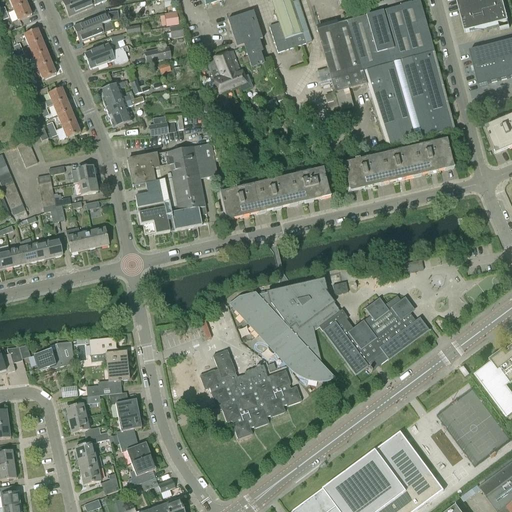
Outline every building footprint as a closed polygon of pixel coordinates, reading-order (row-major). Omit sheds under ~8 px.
[(23,0),(8,0),(13,11),(26,6),(23,0)] [(88,0),(66,0),(62,2),(65,10),(88,0)] [(88,0),(65,10),(69,18),(107,1),(106,0),(88,0)] [(162,0),(164,9),(173,7),(171,0),(162,0)] [(306,45),(292,3),(290,0),(270,0),(279,25),(269,28),(277,54),(306,45)] [(316,31),(307,0),(301,0),(297,1),(292,3),(306,45),(319,41),(316,31)] [(501,0),(455,0),(465,34),(508,23),(501,0)] [(454,132),(419,1),(348,22),(366,85),(386,148),(454,132)] [(31,17),(26,6),(13,11),(18,23),(19,22),(18,22),(30,17),(31,17)] [(76,36),(109,23),(121,21),(118,13),(106,15),(73,28),(76,36)] [(169,14),(171,28),(182,27),(177,13),(169,14)] [(252,13),(227,21),(236,49),(243,47),(251,69),(263,65),(259,53),(261,53),(258,42),(262,41),(252,13)] [(348,22),(316,31),(319,41),(327,69),(331,83),(334,94),(366,85),(348,22)] [(109,23),(76,36),(80,44),(104,35),(104,34),(113,31),(109,23)] [(126,36),(140,34),(139,26),(124,29),(126,36)] [(181,28),(169,30),(171,40),(183,38),(181,28)] [(29,47),(41,42),(37,31),(36,31),(24,36),(29,47)] [(87,63),(122,50),(121,49),(119,50),(116,44),(124,41),(122,36),(110,39),(112,44),(108,45),(84,55),(87,63)] [(479,87),(511,78),(511,41),(470,53),(479,87)] [(41,42),(29,47),(33,58),(46,53),(41,42)] [(143,54),(144,55),(146,65),(171,60),(168,48),(143,54)] [(122,50),(87,63),(90,71),(114,62),(115,65),(118,63),(119,65),(122,65),(127,63),(122,50)] [(220,57),(232,90),(246,84),(241,72),(240,73),(232,52),(220,57)] [(51,64),(46,53),(33,58),(38,70),(51,64)] [(232,90),(220,57),(208,61),(213,73),(211,74),(213,81),(210,82),(213,89),(216,88),(219,95),(232,90)] [(51,64),(38,70),(43,81),(55,76),(51,64)] [(157,67),(160,76),(171,72),(168,64),(157,67)] [(331,83),(327,69),(315,73),(319,86),(331,83)] [(132,91),(142,87),(140,81),(130,85),(132,91)] [(102,102),(121,95),(120,91),(126,88),(124,83),(98,93),(102,102)] [(147,85),(142,87),(132,91),(134,96),(149,91),(147,85)] [(53,106),(66,101),(61,89),(60,90),(49,95),(49,94),(48,95),(53,106)] [(193,94),(196,114),(208,113),(206,103),(205,103),(204,92),(193,94)] [(121,95),(102,102),(105,111),(131,101),(129,96),(123,99),(121,95)] [(132,101),(131,101),(105,111),(109,120),(128,113),(127,109),(144,103),(142,98),(132,101)] [(66,101),(53,106),(57,117),(70,112),(66,101)] [(40,113),(46,110),(44,104),(38,106),(40,113)] [(46,110),(40,113),(43,119),(49,117),(46,110)] [(354,116),(353,110),(339,114),(341,119),(354,116)] [(70,112),(57,117),(62,128),(75,123),(70,112)] [(130,117),(128,113),(109,120),(113,130),(138,120),(136,115),(130,117)] [(148,128),(150,138),(167,135),(164,118),(152,121),(153,127),(148,128)] [(511,147),(511,118),(485,130),(495,155),(511,147)] [(80,135),(75,123),(62,128),(67,140),(79,135),(80,135)] [(48,132),(54,130),(52,124),(46,126),(48,132)] [(220,144),(215,129),(210,130),(215,146),(220,144)] [(37,132),(38,134),(41,143),(47,140),(43,130),(37,132)] [(54,130),(48,132),(51,139),(57,137),(54,130)] [(18,153),(30,148),(28,142),(16,147),(18,153)] [(452,168),(445,142),(414,150),(420,176),(452,168)] [(215,165),(212,152),(211,145),(193,149),(199,181),(217,177),(215,165)] [(30,148),(18,153),(21,158),(32,153),(30,148)] [(208,224),(199,181),(193,149),(156,156),(155,156),(146,158),(127,161),(127,162),(132,188),(145,186),(146,189),(145,189),(146,194),(147,196),(134,198),(137,211),(139,210),(140,215),(138,215),(140,227),(142,226),(144,236),(154,234),(155,237),(169,234),(169,231),(173,231),(174,233),(201,228),(201,225),(208,224)] [(212,152),(215,165),(223,164),(223,168),(229,167),(225,150),(212,152)] [(414,150),(394,154),(382,157),(388,183),(420,176),(414,150)] [(32,153),(21,158),(23,164),(35,159),(32,153)] [(348,193),(383,184),(388,183),(382,157),(342,166),(348,193)] [(37,165),(35,159),(23,164),(25,169),(37,165)] [(6,168),(0,170),(0,176),(8,173),(6,168)] [(49,177),(64,174),(63,168),(48,171),(49,177)] [(78,184),(95,181),(93,168),(75,171),(78,184)] [(322,171),(290,179),(296,205),(328,197),(322,171)] [(8,173),(0,176),(0,183),(11,179),(8,173)] [(49,177),(37,179),(38,185),(50,183),(49,177)] [(13,184),(11,179),(0,183),(0,185),(1,189),(13,184)] [(296,205),(290,179),(259,186),(265,212),(296,205)] [(97,193),(95,181),(78,184),(80,197),(97,193)] [(50,183),(38,185),(39,191),(51,189),(50,183)] [(13,184),(1,189),(4,195),(15,190),(13,184)] [(225,221),(259,213),(265,212),(259,186),(219,196),(225,221)] [(51,189),(39,191),(40,197),(53,194),(51,189)] [(18,195),(15,190),(4,195),(6,200),(18,195)] [(53,198),(53,194),(40,197),(41,203),(54,200),(53,198)] [(18,195),(6,200),(8,206),(20,201),(18,195)] [(70,205),(69,199),(54,202),(55,206),(55,208),(61,207),(70,205)] [(54,200),(41,203),(42,209),(55,206),(54,202),(54,200)] [(22,206),(20,201),(8,206),(11,211),(22,206)] [(99,209),(98,203),(85,206),(86,212),(99,209)] [(25,212),(22,206),(11,211),(13,217),(25,212)] [(55,206),(42,209),(44,215),(50,213),(56,212),(55,208),(55,206)] [(6,207),(1,209),(4,217),(9,215),(6,207)] [(61,207),(55,208),(56,212),(58,223),(65,222),(61,207)] [(25,212),(13,217),(15,223),(27,218),(25,212)] [(56,212),(50,213),(52,225),(58,223),(56,212)] [(27,221),(29,226),(36,223),(34,218),(27,221)] [(3,231),(5,236),(13,232),(11,227),(3,231)] [(79,235),(78,229),(65,232),(70,255),(83,252),(79,235)] [(104,230),(91,233),(95,250),(108,247),(104,230)] [(91,233),(79,235),(83,252),(95,250),(91,233)] [(37,263),(33,246),(32,243),(30,243),(29,240),(19,244),(21,249),(25,266),(37,263)] [(58,240),(45,243),(49,260),(62,257),(58,240)] [(49,260),(45,243),(33,246),(37,263),(49,260)] [(21,249),(8,252),(12,269),(25,266),(21,249)] [(8,252),(0,253),(0,271),(0,272),(12,269),(8,252)] [(423,271),(421,262),(405,265),(407,275),(423,271)] [(318,328),(339,312),(324,292),(320,295),(319,294),(317,284),(295,289),(295,291),(290,293),(289,289),(256,296),(255,295),(255,294),(239,298),(230,304),(235,311),(237,310),(250,327),(252,326),(265,343),(267,342),(280,359),(282,358),(289,368),(290,371),(296,370),(301,377),(303,376),(306,379),(319,382),(321,380),(323,382),(326,380),(330,376),(321,366),(319,355),(318,355),(313,332),(319,328),(318,328)] [(348,294),(345,284),(332,287),(335,297),(348,294)] [(341,311),(339,312),(318,328),(319,328),(355,377),(364,370),(367,368),(369,370),(367,372),(369,374),(371,373),(371,372),(375,369),(379,367),(387,361),(388,362),(428,332),(419,319),(415,323),(409,315),(413,312),(404,299),(400,302),(397,297),(384,307),(379,300),(365,310),(370,317),(353,330),(343,318),(345,316),(341,311)] [(245,327),(237,331),(240,338),(248,335),(245,327)] [(108,396),(121,395),(120,382),(129,381),(126,353),(117,354),(117,350),(115,350),(114,339),(88,342),(91,364),(105,363),(108,383),(97,384),(98,387),(99,397),(108,396)] [(55,370),(64,367),(64,368),(73,365),(71,343),(56,345),(57,351),(50,353),(50,352),(34,356),(39,372),(54,367),(55,370)] [(511,347),(508,350),(509,352),(506,355),(503,351),(489,361),(491,365),(476,376),(507,418),(511,414),(511,397),(505,389),(509,385),(510,386),(511,384),(511,347)] [(22,362),(18,349),(6,350),(8,356),(1,358),(1,357),(0,356),(0,373),(4,373),(5,375),(15,373),(12,365),(22,362)] [(290,371),(289,368),(266,375),(263,367),(260,368),(259,366),(256,368),(256,369),(244,373),(245,376),(236,379),(227,352),(212,357),(217,370),(199,377),(204,391),(209,390),(215,408),(220,406),(222,412),(226,424),(231,423),(237,441),(252,436),(250,429),(253,428),(254,430),(268,424),(267,420),(266,418),(270,417),(270,419),(285,413),(283,407),(286,406),(287,408),(301,402),(300,398),(303,396),(299,390),(297,391),(296,388),(290,390),(289,387),(290,386),(285,372),(290,371)] [(459,370),(465,379),(469,376),(463,367),(459,370)] [(76,396),(74,385),(59,388),(60,398),(76,396)] [(121,395),(108,396),(110,406),(115,406),(117,419),(138,415),(136,401),(125,403),(123,394),(121,395)] [(100,404),(99,397),(86,398),(87,406),(100,404)] [(68,423),(86,419),(83,406),(65,410),(68,423)] [(138,415),(117,419),(120,433),(115,433),(116,437),(109,439),(110,446),(118,444),(133,440),(131,431),(141,429),(138,415)] [(68,423),(71,435),(88,431),(86,419),(68,423)] [(0,440),(10,439),(8,425),(0,426),(0,440)] [(107,434),(106,427),(94,430),(95,437),(107,434)] [(416,511),(443,492),(400,433),(294,511),(416,511)] [(109,441),(107,434),(95,437),(97,444),(109,441)] [(135,448),(133,440),(118,444),(121,454),(126,452),(130,465),(150,458),(145,444),(135,448)] [(95,458),(92,445),(74,449),(77,462),(95,458)] [(0,467),(13,466),(12,452),(0,453),(0,467)] [(95,458),(77,462),(80,474),(97,470),(95,458)] [(150,458),(130,465),(133,472),(129,474),(131,480),(127,481),(130,489),(148,482),(146,475),(155,471),(150,458)] [(511,511),(511,463),(500,473),(478,488),(495,511),(511,511)] [(13,466),(0,467),(0,482),(15,480),(13,466)] [(97,470),(80,474),(83,487),(100,483),(97,470)] [(102,490),(116,483),(115,475),(108,477),(109,481),(100,485),(102,490)] [(157,487),(158,487),(155,480),(141,485),(144,493),(158,487),(157,487)] [(172,482),(158,487),(157,487),(158,487),(160,495),(175,489),(172,482)] [(116,483),(102,490),(105,496),(118,491),(116,483)] [(0,498),(2,509),(19,507),(18,494),(0,496),(0,498)] [(453,502),(456,507),(461,503),(458,499),(453,502)] [(183,511),(179,500),(164,506),(166,511),(183,511)] [(98,501),(83,506),(85,511),(92,511),(101,509),(98,501)]
